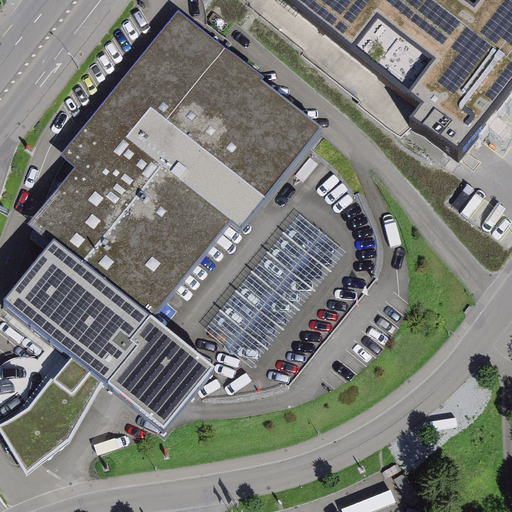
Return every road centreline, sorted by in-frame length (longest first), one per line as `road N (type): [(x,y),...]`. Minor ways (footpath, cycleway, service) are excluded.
road 1 (unclassified): [(484,340),(437,402),(312,475),(202,502),(95,511)]
road 2 (primary): [(0,133),(100,0)]
road 3 (residential): [(484,340),(501,360),(507,387),(511,498)]
